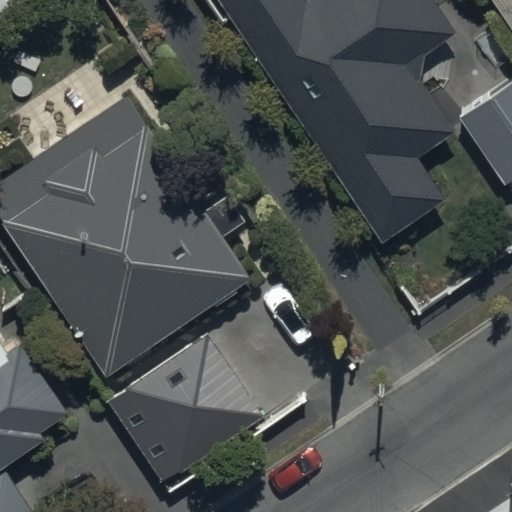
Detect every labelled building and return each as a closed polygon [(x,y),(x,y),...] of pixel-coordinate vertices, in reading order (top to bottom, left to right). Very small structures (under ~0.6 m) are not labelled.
[(314,0),(313,1),(312,0),(223,0),(390,246),(451,205),(422,163),(460,137),(415,69),(461,38),(435,0),(314,0)] [(511,0),(494,0),(511,26),(511,0)] [(511,75),(458,112),(511,192),(511,75)] [(0,218),(112,384),(260,286),(132,97),(0,185),(0,218)] [(0,511),(37,511),(9,470),(6,472),(3,467),(71,422),(0,316),(0,511)] [(118,408),(168,482),(267,417),(216,342),(118,408)]
